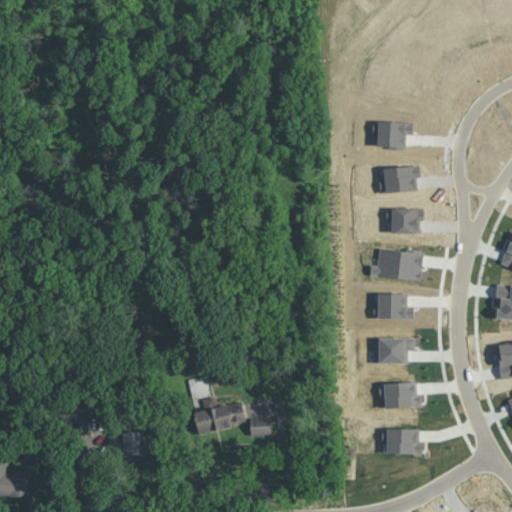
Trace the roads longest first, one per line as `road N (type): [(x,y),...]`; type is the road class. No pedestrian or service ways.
road 1 (residential): [(511,166),(474,234),(457,329),(471,402),(511,479)]
road 2 (residential): [(366,511),(422,492),(492,451)]
